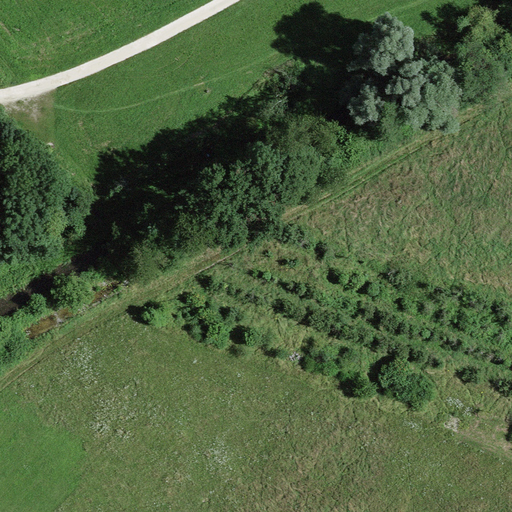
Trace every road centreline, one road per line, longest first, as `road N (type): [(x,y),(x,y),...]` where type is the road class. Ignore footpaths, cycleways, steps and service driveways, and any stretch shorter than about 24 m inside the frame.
road 1 (track): [(511,72),(0,378)]
road 2 (track): [(223,0),(43,85),(0,92)]
